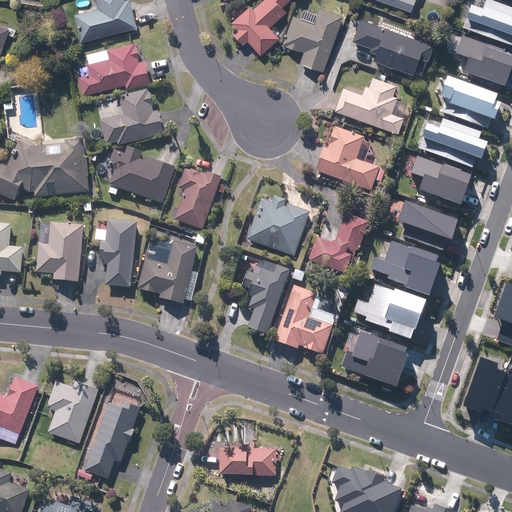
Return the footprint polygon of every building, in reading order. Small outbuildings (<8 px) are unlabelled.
[(77,13),(84,37),(137,24),(131,0),(124,2),(123,0),(98,0),(101,8),(77,13)] [(282,0),(261,0),(253,7),(251,4),(233,19),(237,24),(232,28),(242,39),(246,35),(262,50),(278,35),(266,23),(285,8),(280,2),(282,0)] [(386,0),(410,9),(413,0),(386,0)] [(511,11),(480,0),(475,0),(469,19),(511,33),(511,11)] [(322,66),(341,13),(321,6),(316,21),(297,14),(287,42),(306,49),(302,59),(322,66)] [(431,42),(361,18),(354,40),(371,45),(370,49),(375,50),(372,59),(408,71),(415,52),(426,56),(431,42)] [(10,26),(0,22),(0,49),(2,50),(10,26)] [(470,56),(466,67),(508,83),(511,71),(511,51),(465,34),(458,51),(470,56)] [(80,75),(84,91),(126,81),(126,83),(150,77),(142,41),(112,49),(114,57),(88,64),(90,73),(80,75)] [(346,88),(338,110),(399,132),(407,111),(395,106),(398,98),(392,95),(396,85),(375,78),(372,88),(368,87),(365,95),(346,88)] [(499,94),(451,79),(445,98),(453,101),(452,105),(498,119),(503,103),(497,101),(499,94)] [(103,119),(107,141),(175,126),(171,109),(153,113),(147,88),(124,93),(128,114),(103,119)] [(332,124),(316,168),(373,188),(381,165),(356,156),(363,136),(332,124)] [(429,124),(423,141),(486,161),(492,141),(443,125),(442,128),(429,124)] [(46,142),(20,144),(20,156),(11,157),(9,165),(1,166),(0,168),(0,189),(16,197),(19,186),(21,186),(37,195),(49,194),(48,179),(59,179),(59,191),(90,189),(84,139),(65,140),(66,154),(47,154),(46,142)] [(125,151),(114,148),(108,166),(115,168),(110,184),(162,200),(173,166),(140,155),(141,150),(127,145),(125,151)] [(419,189),(465,207),(477,177),(443,164),(442,168),(419,159),(413,174),(423,178),(419,189)] [(219,176),(186,166),(180,186),(186,188),(176,218),(203,227),(219,176)] [(308,214),(263,197),(249,236),(294,253),(308,214)] [(459,219),(409,201),(400,225),(451,243),(459,219)] [(350,271),(367,219),(347,212),(337,242),(318,235),(311,259),(350,271)] [(131,219),(109,219),(108,241),(101,240),(101,257),(105,257),(105,261),(108,261),(107,281),(129,282),(131,219)] [(12,222),(0,220),(0,271),(2,272),(2,267),(22,269),(23,247),(10,246),(12,222)] [(83,224),(53,221),(51,245),(41,244),(38,269),(55,271),(54,276),(78,278),(83,224)] [(169,262),(147,258),(139,287),(159,289),(160,295),(183,299),(195,246),(172,243),(169,262)] [(402,268),(408,249),(393,244),(387,263),(377,260),(372,272),(409,285),(413,272),(407,270),(402,268)] [(433,296),(443,264),(413,254),(407,270),(413,272),(409,285),(408,288),(433,296)] [(266,329),(288,268),(277,265),(265,266),(257,274),(246,272),(242,284),(250,287),(248,294),(250,295),(248,305),(253,307),(249,325),(266,329)] [(307,273),(297,269),(293,279),(303,283),(307,273)] [(511,284),(505,282),(493,317),(503,321),(496,340),(511,345),(511,284)] [(318,292),(294,283),(275,338),(287,342),(299,346),(300,342),(321,350),(331,322),(310,315),(318,292)] [(371,304),(360,300),(355,314),(367,318),(365,322),(380,327),(393,291),(378,286),(371,304)] [(430,300),(398,289),(388,319),(395,321),(391,332),(413,340),(417,329),(420,330),(430,300)] [(408,348),(361,332),(354,353),(349,351),(342,369),(356,374),(355,378),(382,387),(383,383),(398,388),(410,354),(406,353),(408,348)] [(493,412),(507,373),(495,369),(497,363),(481,357),(463,406),(480,412),(482,408),(493,412)] [(511,374),(507,373),(493,412),(501,414),(499,420),(511,424),(511,374)] [(9,396),(0,392),(0,425),(22,433),(39,385),(16,377),(9,396)] [(98,396),(58,382),(50,405),(57,408),(49,431),(82,442),(98,396)] [(129,405),(111,403),(88,466),(109,474),(115,459),(123,459),(127,434),(131,433),(139,406),(129,405)] [(223,442),(222,471),(273,473),(274,444),(223,442)] [(353,469),(340,465),(334,482),(342,485),(337,500),(346,504),(343,511),(394,511),(403,488),(385,481),(387,477),(354,466),(353,469)] [(0,509),(8,511),(20,511),(27,490),(10,483),(10,468),(0,466),(0,509)] [(86,470),(80,468),(77,475),(91,480),(94,473),(86,470)] [(71,504),(48,499),(44,511),(93,511),(96,502),(73,496),(71,504)] [(245,511),(248,506),(230,499),(225,504),(213,502),(209,511),(245,511)]
